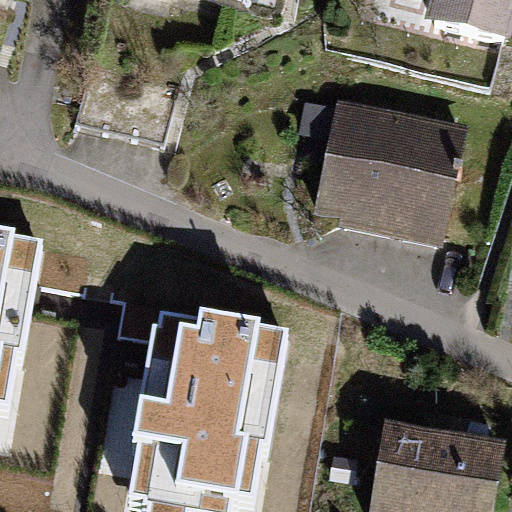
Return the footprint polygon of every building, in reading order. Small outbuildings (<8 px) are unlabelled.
[(511,0),(440,0),(433,28),(502,46),(511,4),(511,0)] [(178,86),(89,64),(72,129),(161,151),(178,86)] [(338,115),(317,214),(441,240),(462,140),(338,115)] [(0,250),(0,418),(14,421),(40,257),(0,250)] [(162,331),(130,511),(233,511),(234,511),(242,511),(258,511),(286,352),(162,331)] [(388,436),(376,511),(491,511),(500,454),(388,436)]
